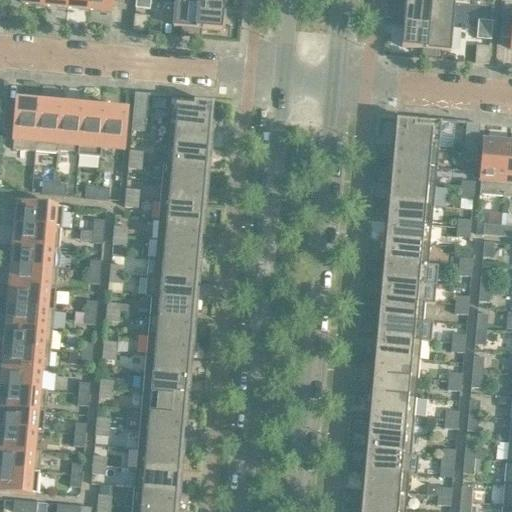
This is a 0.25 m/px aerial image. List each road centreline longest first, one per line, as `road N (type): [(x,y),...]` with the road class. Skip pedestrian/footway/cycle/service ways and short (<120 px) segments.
road 1 (tertiary): [(283,76),(241,511)]
road 2 (tertiary): [(296,511),(332,80)]
road 3 (residential): [(0,51),(283,76)]
road 4 (residential): [(332,80),(511,97)]
